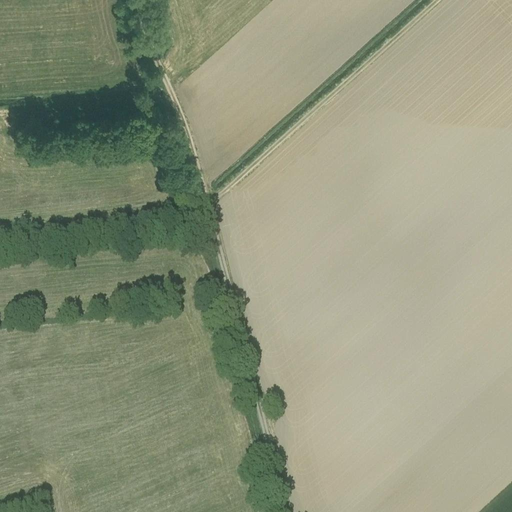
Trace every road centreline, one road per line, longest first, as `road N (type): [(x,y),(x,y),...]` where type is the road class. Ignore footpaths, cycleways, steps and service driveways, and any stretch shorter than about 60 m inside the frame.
road 1 (track): [(283,511),(202,201),(434,0)]
road 2 (track): [(202,201),(187,131),(142,30),(140,0)]
